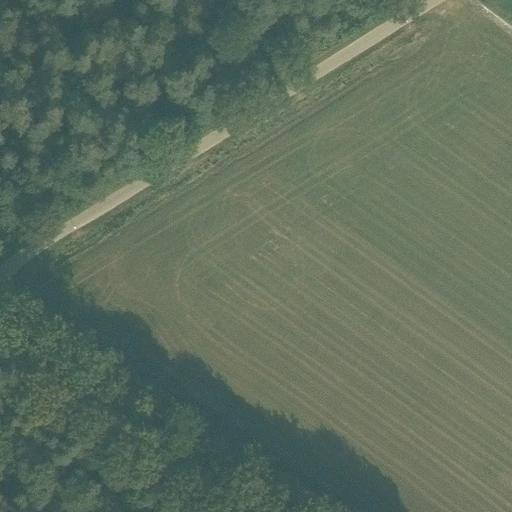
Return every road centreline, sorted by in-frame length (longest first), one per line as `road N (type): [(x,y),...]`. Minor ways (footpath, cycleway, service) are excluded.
road 1 (unclassified): [(0,280),(11,264),(434,0)]
road 2 (track): [(249,511),(0,347)]
